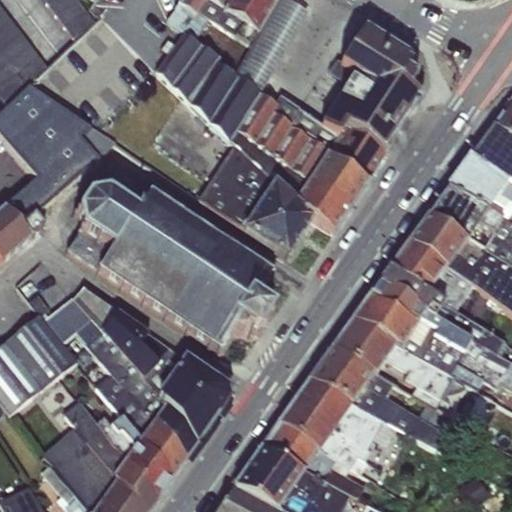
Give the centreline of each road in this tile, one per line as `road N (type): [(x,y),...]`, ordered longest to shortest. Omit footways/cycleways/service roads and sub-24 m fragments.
road 1 (unclassified): [(42,249),(67,205),(117,163),(326,304)]
road 2 (primary): [(501,51),(326,304)]
road 3 (unclassified): [(259,400),(42,249)]
road 4 (primary): [(259,400),(182,511)]
